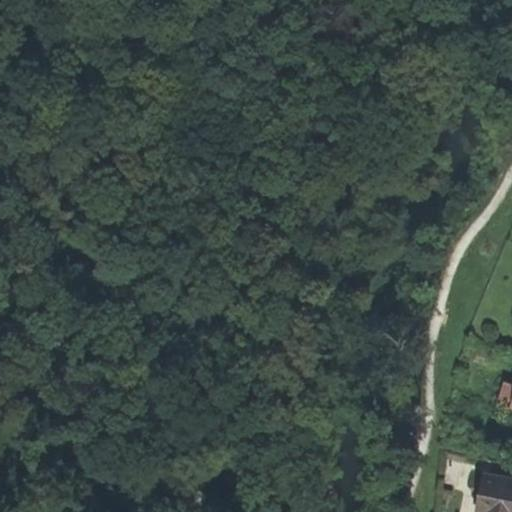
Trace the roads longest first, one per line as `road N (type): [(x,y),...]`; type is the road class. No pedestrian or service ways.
road 1 (track): [(7,0),(142,71),(161,258),(168,450),(198,511)]
road 2 (track): [(408,511),(431,408),(444,286),(457,253),(511,179)]
